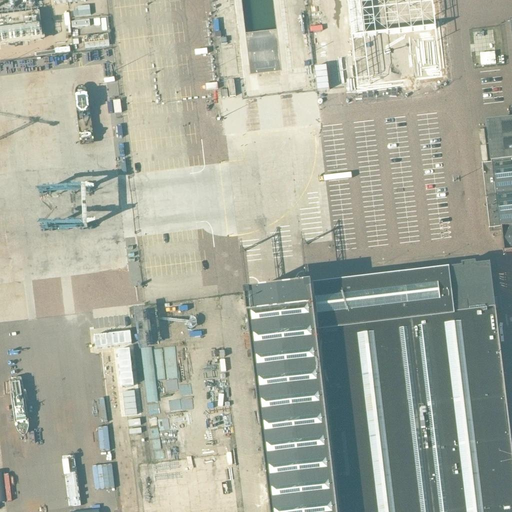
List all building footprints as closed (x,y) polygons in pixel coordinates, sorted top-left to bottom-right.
[(229,0),(213,0),(214,7),(221,6),(223,21),(231,21),(229,0)] [(432,0),(346,0),(357,87),(441,78),(432,0)] [(0,45),(43,40),(39,10),(0,15),(0,45)] [(491,164),(482,165),(489,232),(501,231),(504,253),(511,252),(511,25),(510,25),(511,43),(511,107),(508,108),(510,122),(501,123),(501,122),(491,123),(492,125),(487,126),(491,164)] [(494,53),(479,54),(481,66),(495,65),(494,53)] [(6,204),(7,220),(26,219),(26,203),(6,204)] [(250,294),(244,295),(258,406),(270,511),(511,511),(511,456),(495,310),(495,309),(498,309),(496,299),(493,299),(489,265),(475,267),(475,264),(461,266),(462,269),(449,270),(415,274),(415,271),(404,272),(405,276),(305,288),(250,294)] [(130,333),(93,337),(95,349),(131,345),(130,333)] [(129,350),(117,352),(121,388),(133,387),(129,350)] [(134,392),(122,394),(125,417),(136,416),(134,392)]
